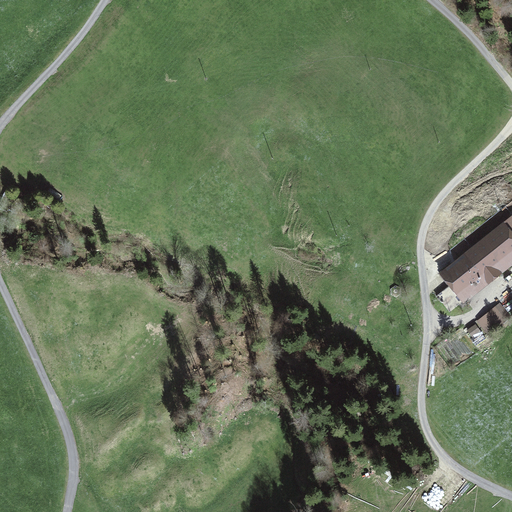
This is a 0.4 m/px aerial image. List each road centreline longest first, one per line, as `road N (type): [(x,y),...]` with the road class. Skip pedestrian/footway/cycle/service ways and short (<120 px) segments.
road 1 (unclassified): [(511,125),(441,196),(422,242),(428,431),(447,458),(511,496)]
road 2 (unclassified): [(67,511),(74,468),(67,432),(0,281)]
road 3 (unclassified): [(0,126),(104,0)]
